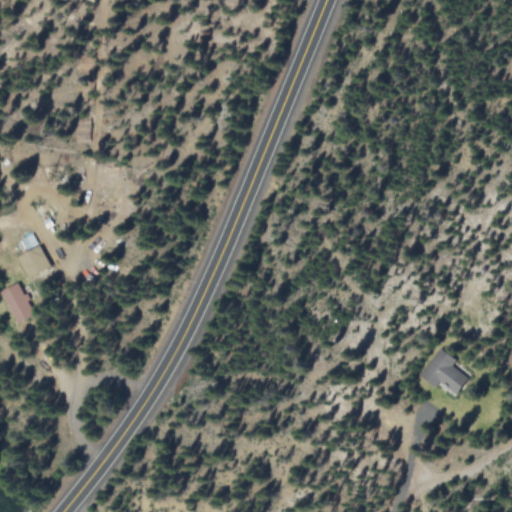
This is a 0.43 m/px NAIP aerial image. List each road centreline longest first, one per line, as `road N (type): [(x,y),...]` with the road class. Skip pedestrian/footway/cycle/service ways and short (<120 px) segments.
road 1 (secondary): [(68,507),(174,359),(328,0)]
road 2 (track): [(404,487),(472,471),(511,441)]
